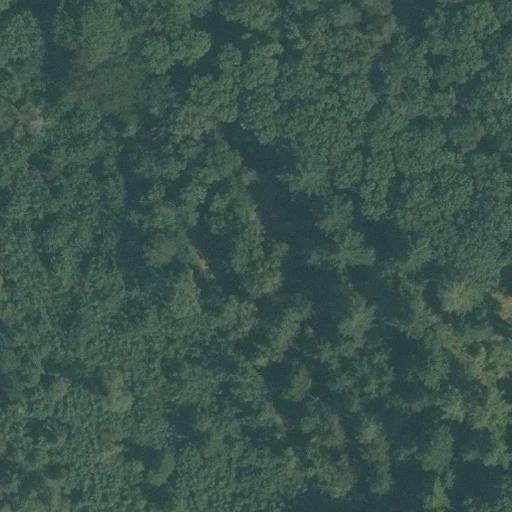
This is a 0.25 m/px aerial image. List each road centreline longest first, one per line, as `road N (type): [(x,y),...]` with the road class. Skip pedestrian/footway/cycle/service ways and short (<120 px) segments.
road 1 (track): [(327,511),(86,0)]
road 2 (track): [(511,236),(304,105),(120,21)]
road 3 (track): [(0,62),(182,0)]
